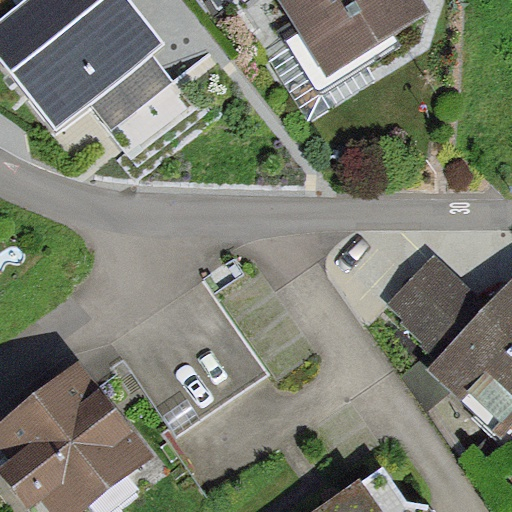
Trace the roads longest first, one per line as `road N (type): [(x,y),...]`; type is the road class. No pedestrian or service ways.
road 1 (residential): [(511,216),(153,218)]
road 2 (unknown): [(317,217),(313,279),(323,313),(382,414),(461,511)]
road 3 (residential): [(0,391),(88,332),(123,294),(153,218)]
road 4 (residential): [(153,218),(36,187),(0,168)]
